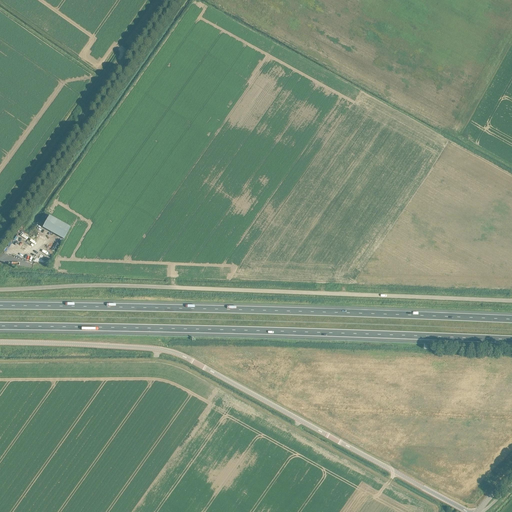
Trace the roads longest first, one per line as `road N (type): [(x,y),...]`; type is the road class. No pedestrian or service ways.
road 1 (unclassified): [(0,290),(122,286),(511,300)]
road 2 (motorway): [(0,325),(511,340)]
road 3 (motorway): [(511,320),(0,306)]
road 4 (unclassified): [(464,511),(176,355),(0,344)]
road 5 (unclassified): [(0,244),(177,0)]
